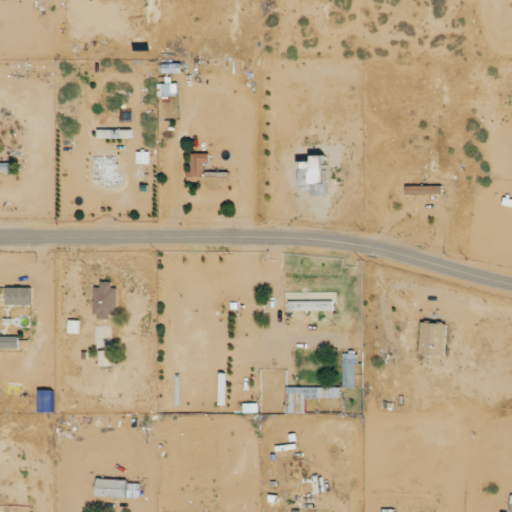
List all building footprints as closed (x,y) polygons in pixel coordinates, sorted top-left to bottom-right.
[(162,73),(181,73),(181,65),(162,65),(162,73)] [(207,154),(191,154),(191,178),(207,178),(207,154)] [(328,194),(328,157),(310,157),(310,163),(299,163),(299,194),(328,194)] [(95,285),(95,319),(117,319),(117,285),(95,285)] [(0,298),(0,308),(32,308),(32,298),(0,298)] [(334,302),(288,302),(288,311),(334,311),(334,302)] [(196,312),(222,313),(222,305),(196,304),(196,312)] [(445,357),(448,325),(422,324),(419,355),(445,357)]
